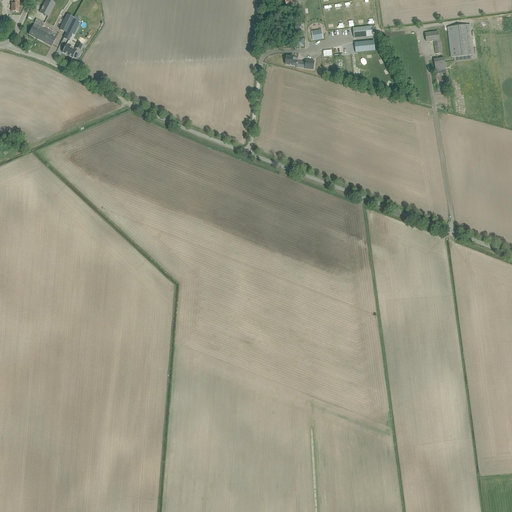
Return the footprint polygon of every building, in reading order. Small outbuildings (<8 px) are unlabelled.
[(0,0),(0,1),(0,0),(11,0),(12,4),(11,12),(18,12),(19,4),(18,0),(0,0)] [(49,0),(45,0),(40,12),(48,16),(55,3),(49,0)] [(67,14),(59,29),(66,32),(69,26),(73,19),(74,18),(67,14)] [(66,32),(63,38),(69,41),(72,33),(74,34),(70,32),(73,27),(77,29),(80,23),(78,22),(73,19),(69,26),(66,32)] [(51,32),(39,25),(34,23),(28,34),(51,46),(55,38),(50,35),(51,32)] [(470,25),(448,28),(452,58),(474,55),(470,25)] [(372,36),(371,27),(353,28),(354,38),(372,36)] [(313,31),(311,32),(313,41),(323,39),(321,30),(315,31),(315,30),(313,30),(313,31)] [(438,32),(426,34),(427,42),(434,41),(436,54),(442,54),(440,41),(439,41),(438,32)] [(374,40),(354,42),(355,52),(375,50),(374,40)] [(75,49),(66,45),(62,52),(72,58),(76,50),(77,49),(80,50),(82,45),(78,43),(75,49)] [(286,56),(285,65),(297,66),(297,67),(305,68),(305,69),(313,70),(314,61),(306,60),(306,62),(298,61),(298,58),(286,56)] [(444,58),(440,59),(434,60),(436,72),(446,71),(444,58)]
